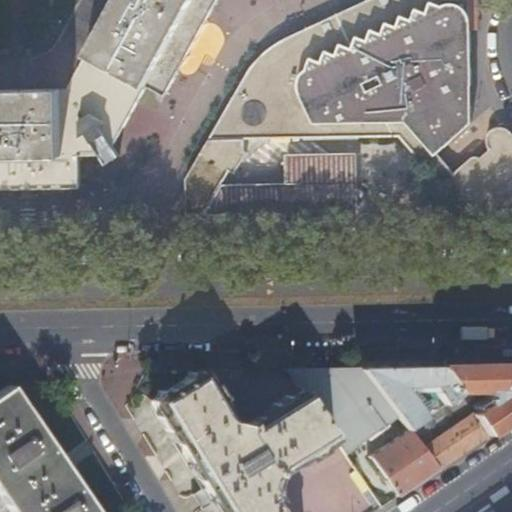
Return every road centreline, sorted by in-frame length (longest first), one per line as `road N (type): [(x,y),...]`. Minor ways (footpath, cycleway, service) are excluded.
road 1 (primary): [(74,326),(511,319)]
road 2 (primary): [(511,268),(123,275)]
road 3 (residential): [(309,0),(258,24),(217,63),(156,174),(123,275)]
road 4 (residential): [(74,326),(79,370),(162,511)]
road 5 (primary): [(123,275),(0,277)]
